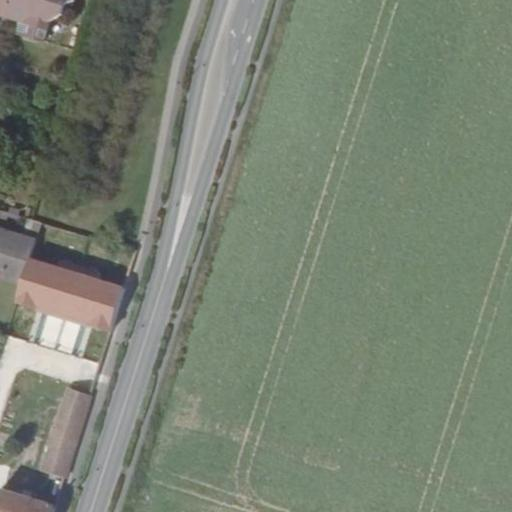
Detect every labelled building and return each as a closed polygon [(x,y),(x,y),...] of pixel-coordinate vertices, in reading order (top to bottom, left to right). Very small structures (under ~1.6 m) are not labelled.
[(0,0),(0,7),(19,14),(27,7),(47,15),(61,8),(62,0),(0,0)] [(27,7),(19,14),(38,19),(47,15),(27,7)] [(0,275),(21,281),(34,241),(0,230),(0,275)] [(66,473),(92,391),(68,384),(43,466),(54,470),(66,473)] [(49,491),(60,494),(66,473),(54,470),(49,491)] [(1,485),(0,487),(0,511),(54,511),(57,503),(1,485)]
